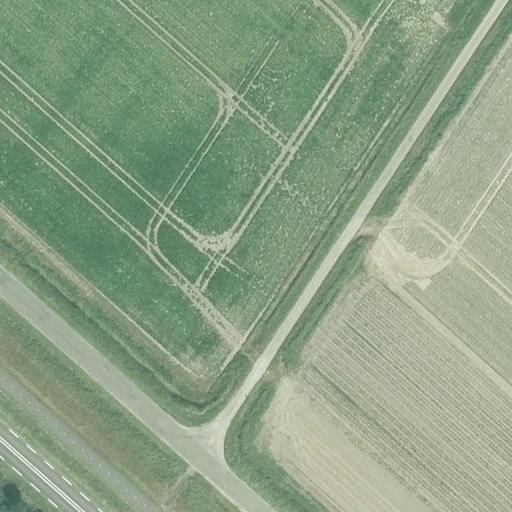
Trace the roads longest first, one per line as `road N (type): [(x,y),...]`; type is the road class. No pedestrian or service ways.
road 1 (unclassified): [(502,0),(199,460)]
road 2 (unclassified): [(199,460),(0,282)]
